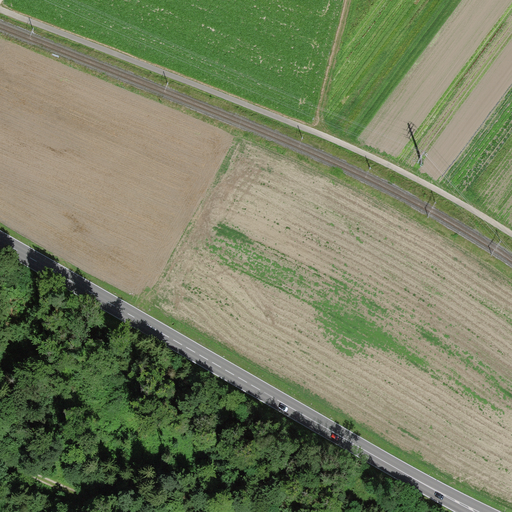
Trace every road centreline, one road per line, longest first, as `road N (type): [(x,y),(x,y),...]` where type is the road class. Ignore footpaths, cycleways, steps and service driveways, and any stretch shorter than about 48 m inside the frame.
road 1 (track): [(511,234),(314,131),(0,9)]
road 2 (primary): [(472,511),(0,244)]
road 3 (track): [(347,0),(314,131)]
road 4 (track): [(0,459),(108,511)]
